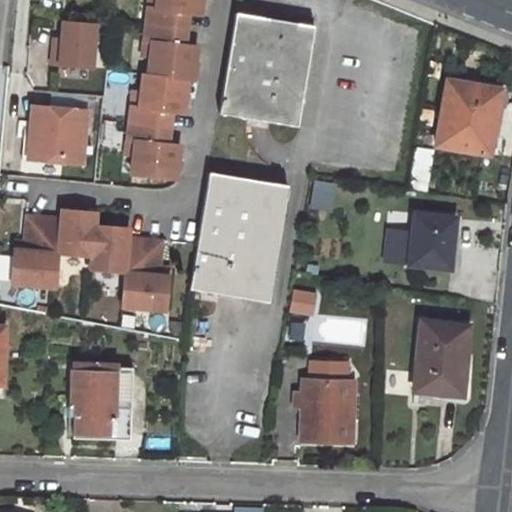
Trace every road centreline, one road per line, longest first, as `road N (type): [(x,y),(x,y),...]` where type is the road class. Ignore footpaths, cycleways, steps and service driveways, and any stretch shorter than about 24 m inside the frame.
road 1 (residential): [(495,489),(0,474)]
road 2 (residential): [(495,489),(511,358)]
